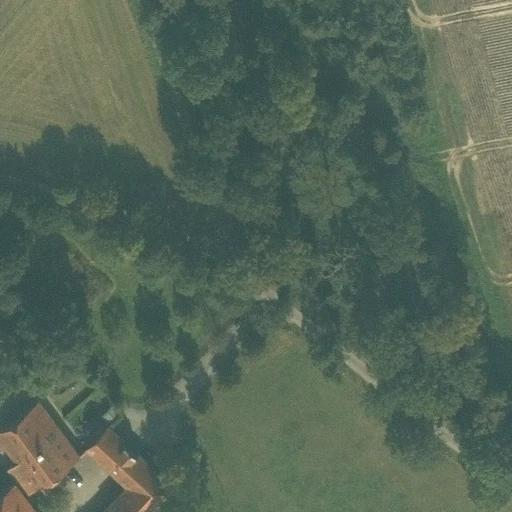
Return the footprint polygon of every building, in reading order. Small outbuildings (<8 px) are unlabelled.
[(7,467),(27,493),(77,458),(47,414),(44,416),(34,403),(0,426),(0,436),(17,460),(7,467)] [(88,449),(103,463),(123,444),(125,443),(124,442),(123,442),(108,428),(108,427),(107,426),(106,427),(106,428),(88,447),(88,446),(86,448),(88,449)] [(103,463),(116,475),(136,453),(125,443),(123,444),(103,463)] [(137,454),(136,453),(116,475),(129,486),(106,511),(107,511),(152,511),(173,490),(174,489),(173,487),(173,488),(137,454)] [(34,511),(13,482),(0,491),(0,511),(34,511)]
